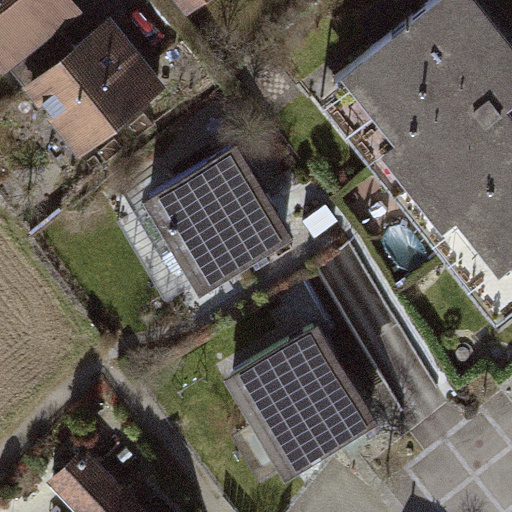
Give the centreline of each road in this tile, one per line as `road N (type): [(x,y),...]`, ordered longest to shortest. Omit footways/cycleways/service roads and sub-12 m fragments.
road 1 (track): [(223,511),(99,353),(0,455)]
road 2 (unknown): [(356,266),(479,461)]
